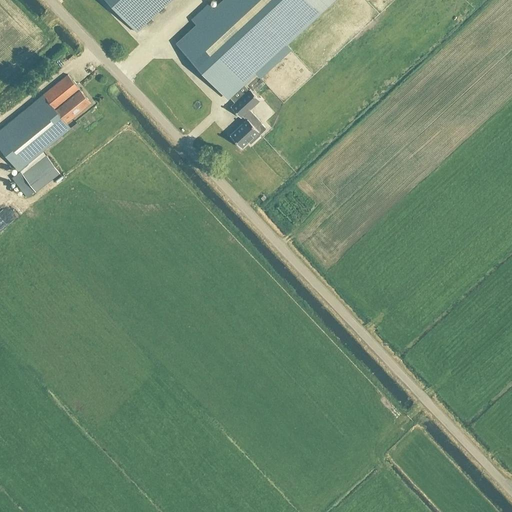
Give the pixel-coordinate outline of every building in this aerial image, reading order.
[(107,0),(136,31),(170,0),(107,0)] [(331,0),(224,0),(214,9),(208,3),(191,19),(197,25),(177,44),(227,97),(331,0)] [(46,154),(42,150),(47,147),(47,146),(70,127),(66,122),(91,101),(68,73),(0,129),(0,146),(19,170),(20,171),(11,178),(18,186),(14,188),(20,196),(23,193),(27,197),(35,190),(22,173),(44,156),(46,154)] [(249,88),(230,106),(241,117),(242,116),(246,119),(230,135),(241,147),(248,141),(250,144),(260,135),(258,132),(259,131),(255,127),(261,122),(250,109),(260,100),(249,88)] [(22,173),(35,190),(57,173),(44,156),(22,173)] [(2,201),(0,203),(0,226),(14,212),(2,201)]
